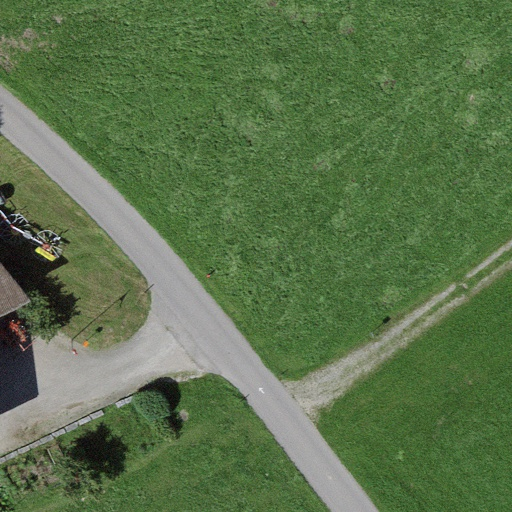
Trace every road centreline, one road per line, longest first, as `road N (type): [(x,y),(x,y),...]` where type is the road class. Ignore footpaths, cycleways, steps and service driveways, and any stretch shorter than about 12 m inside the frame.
road 1 (residential): [(0,110),(116,216),(356,511)]
road 2 (track): [(511,253),(285,419)]
